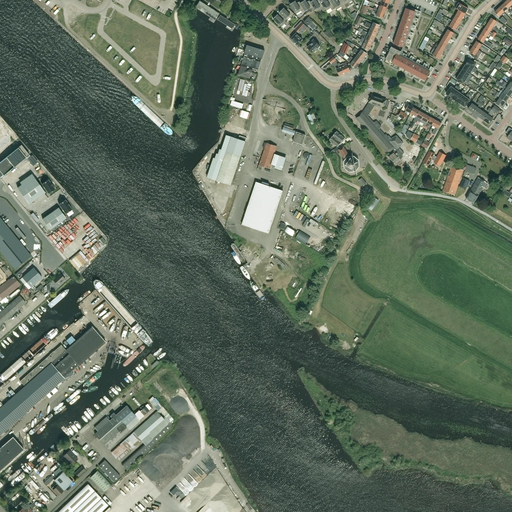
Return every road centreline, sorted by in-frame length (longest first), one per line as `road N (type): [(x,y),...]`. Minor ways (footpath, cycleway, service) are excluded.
road 1 (unknown): [(0,442),(110,339),(96,323),(78,327),(0,397)]
road 2 (unclassified): [(511,230),(460,200),(389,184),(333,109),(333,84)]
